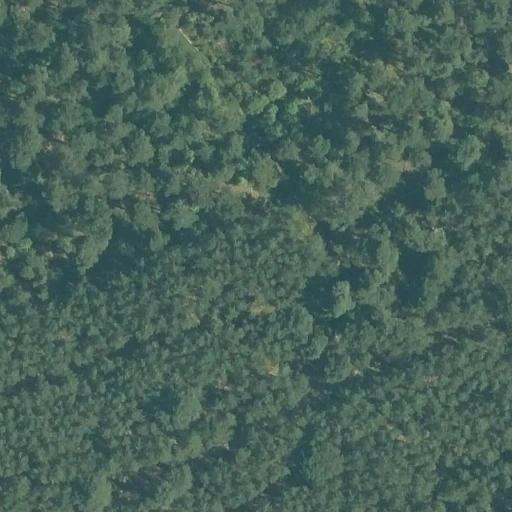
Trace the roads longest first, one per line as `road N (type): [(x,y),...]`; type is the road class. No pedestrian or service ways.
road 1 (track): [(89,511),(378,353),(511,303)]
road 2 (track): [(378,353),(157,0)]
